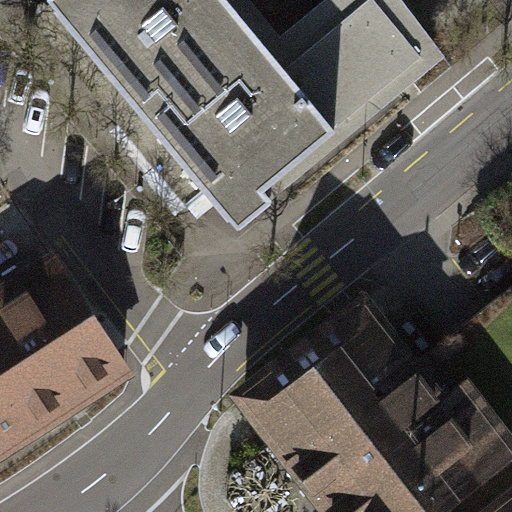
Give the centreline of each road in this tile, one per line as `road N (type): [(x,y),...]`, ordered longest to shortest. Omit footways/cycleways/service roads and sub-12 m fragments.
road 1 (unclassified): [(199,376),(511,112)]
road 2 (residential): [(199,376),(68,231),(0,125)]
road 3 (unclassified): [(102,477),(199,376)]
